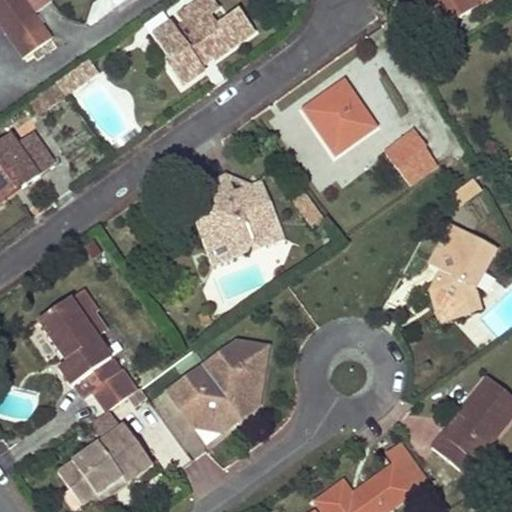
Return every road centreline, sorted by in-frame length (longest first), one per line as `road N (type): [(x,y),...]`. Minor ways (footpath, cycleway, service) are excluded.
road 1 (residential): [(338,0),(329,36),(0,261)]
road 2 (residential): [(194,511),(304,437),(353,378)]
